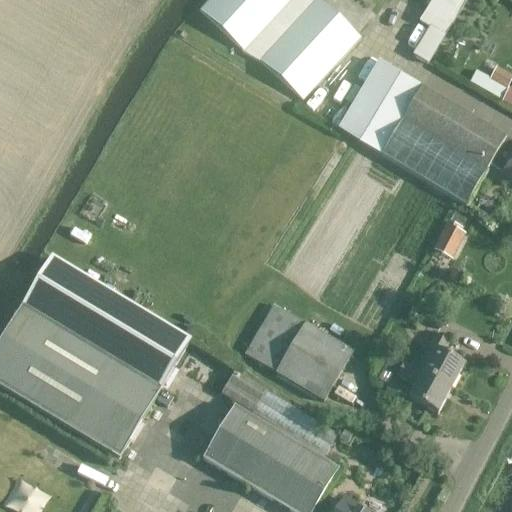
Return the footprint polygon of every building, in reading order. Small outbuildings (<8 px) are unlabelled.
[(210,0),(199,12),(243,52),(292,0),(210,0)] [(316,0),(314,0),(258,62),(302,103),(360,40),(316,0)] [(423,14),(418,22),(420,24),(428,29),(444,38),(454,20),(453,19),(450,17),(460,0),(431,0),(425,11),(423,14)] [(428,29),(413,57),(428,65),(444,38),(428,29)] [(378,63),(337,131),(377,154),(381,157),(465,208),(490,166),(503,174),(502,176),(511,181),(511,145),(505,141),(506,139),(422,89),(421,89),(418,87),(378,63)] [(500,102),(511,80),(511,79),(511,78),(495,69),(489,80),(480,75),(474,88),(500,102)] [(511,108),(511,90),(508,89),(501,103),(511,108)] [(460,258),(471,237),(452,227),(440,248),(460,258)] [(0,343),(0,388),(118,461),(190,342),(52,258),(0,343)] [(352,355),(273,307),(244,356),(324,403),(352,355)] [(446,320),(424,307),(418,319),(440,330),(446,320)] [(412,365),(410,368),(421,375),(450,391),(463,366),(444,356),(450,344),(434,335),(421,360),(420,360),(417,361),(414,363),(412,365)] [(436,416),(450,391),(421,375),(410,368),(403,365),(401,368),(388,361),(383,370),(396,377),(414,387),(407,400),(436,416)] [(338,437),(234,373),(220,396),(324,459),(338,437)] [(285,511),(313,511),(338,471),(233,409),(202,461),(285,511)] [(336,511),(363,511),(344,500),(336,511)]
